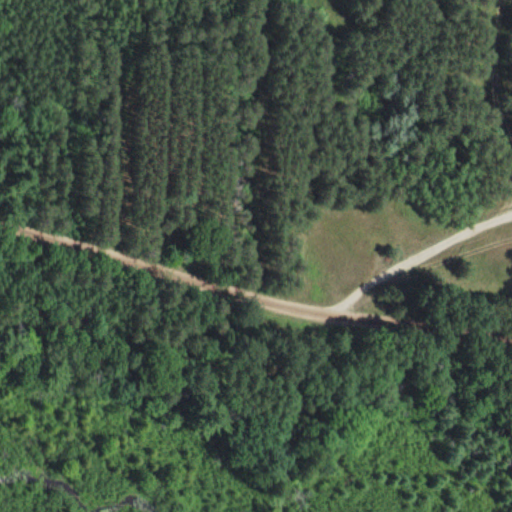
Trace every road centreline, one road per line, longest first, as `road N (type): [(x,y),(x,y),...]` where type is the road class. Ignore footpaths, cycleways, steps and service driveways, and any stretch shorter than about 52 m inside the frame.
road 1 (residential): [(0,235),(334,315),(405,257),(511,222)]
road 2 (track): [(334,315),(511,356)]
